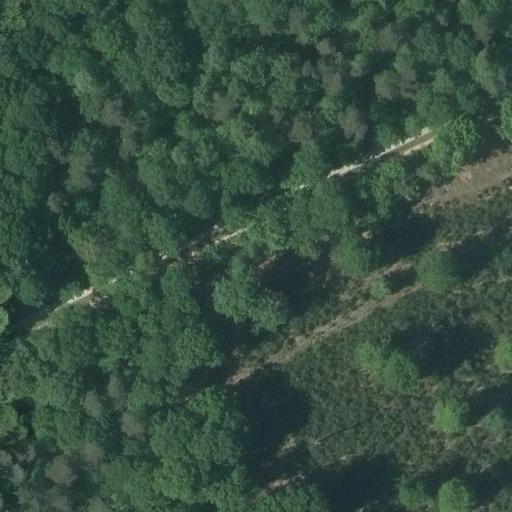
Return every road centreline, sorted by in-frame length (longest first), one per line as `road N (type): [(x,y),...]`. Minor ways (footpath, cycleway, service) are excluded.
road 1 (track): [(112,298),(511,109)]
road 2 (track): [(0,352),(112,298)]
